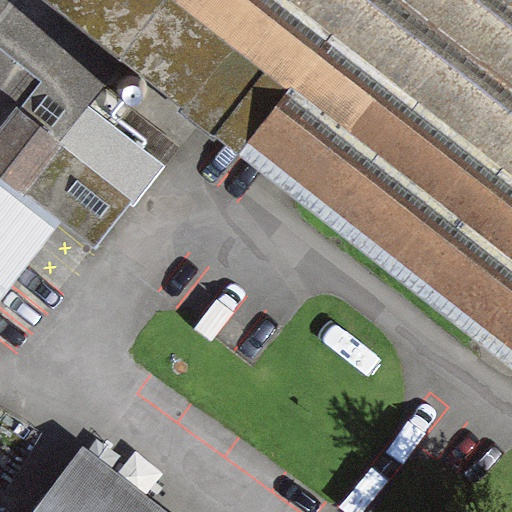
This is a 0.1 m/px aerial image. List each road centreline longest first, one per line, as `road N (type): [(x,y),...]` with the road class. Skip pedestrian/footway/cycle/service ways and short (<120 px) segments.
road 1 (unknown): [(62,380),(120,294),(203,256),(247,255),(326,279),(511,416)]
road 2 (unknown): [(62,380),(244,511)]
